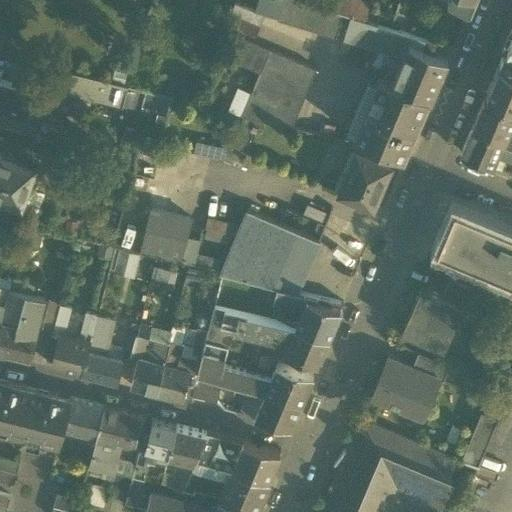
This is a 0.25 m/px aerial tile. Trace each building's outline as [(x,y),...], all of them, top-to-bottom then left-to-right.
[(277,17),(282,0),(257,0),(254,10),(277,17)] [(277,19),(335,37),(343,12),(337,11),(302,0),(282,0),(277,17),(277,19)] [(350,15),(366,20),(370,0),(339,0),(337,11),(343,12),(350,15)] [(241,18),(260,26),(264,15),(254,10),(246,7),(241,18)] [(344,37),(404,56),(409,42),(435,53),(439,43),(366,20),(350,15),(344,37)] [(236,29),(255,37),(260,26),(241,18),(236,29)] [(269,48),(234,34),(225,56),(259,70),(269,48)] [(511,35),(499,62),(511,67),(511,35)] [(404,56),(393,82),(430,98),(447,58),(435,53),(409,42),(404,56)] [(241,114),(291,127),(316,68),(269,48),(259,70),(250,91),(241,114)] [(132,82),(140,84),(143,75),(151,78),(157,57),(141,52),(132,82)] [(486,93),(511,104),(511,67),(499,62),(486,93)] [(34,79),(56,86),(61,69),(39,64),(34,79)] [(87,96),(92,97),(97,78),(61,69),(56,86),(55,88),(87,96)] [(114,69),(111,82),(124,85),(127,72),(114,69)] [(54,88),(55,88),(56,86),(34,79),(23,75),(22,77),(15,74),(12,82),(1,78),(0,79),(0,114),(38,127),(48,101),(51,102),(51,99),(53,96),(52,95),(54,88)] [(344,132),(352,135),(374,86),(376,80),(368,76),(344,132)] [(376,80),(374,86),(425,109),(430,98),(393,82),(378,76),(376,80)] [(111,82),(97,78),(92,97),(123,105),(126,89),(127,86),(124,85),(111,82)] [(227,111),(241,114),(250,91),(237,86),(227,111)] [(355,137),(360,139),(391,152),(404,158),(405,155),(425,109),(374,86),(352,135),(355,137)] [(53,96),(51,99),(85,107),(87,96),(55,88),(54,88),(52,95),(53,96)] [(138,92),(126,89),(123,105),(135,107),(138,92)] [(472,125),(504,138),(509,127),(511,119),(511,109),(484,98),(472,124),(473,125),(472,125)] [(511,156),(511,140),(504,138),(472,125),(462,149),(465,154),(492,166),(499,151),(511,156)] [(119,145),(130,147),(135,130),(124,127),(119,145)] [(193,152),(223,159),(227,149),(226,146),(196,139),(193,152)] [(360,139),(356,149),(387,162),(391,152),(360,139)] [(140,140),(137,151),(157,156),(159,144),(140,140)] [(223,159),(242,167),(246,157),(227,149),(223,159)] [(391,164),(387,162),(356,149),(345,175),(341,173),(334,188),(338,190),(337,192),(373,207),(391,164)] [(0,196),(22,204),(28,186),(33,185),(37,181),(40,177),(40,172),(38,167),(35,163),(0,151),(0,196)] [(511,158),(503,155),(499,167),(511,171),(511,158)] [(118,178),(130,181),(133,169),(121,166),(118,178)] [(44,191),(28,186),(22,204),(38,209),(44,191)] [(307,203),(303,213),(323,222),(327,212),(307,203)] [(511,259),(463,239),(474,214),(455,206),(437,247),(511,278),(511,259)] [(138,248),(180,258),(185,235),(189,218),(148,208),(138,248)] [(278,287),(297,292),(319,239),(247,208),(220,272),(221,273),(278,287)] [(463,239),(511,259),(511,229),(474,214),(463,239)] [(236,222),(208,216),(205,226),(207,226),(205,237),(229,243),(231,233),(234,233),(236,222)] [(4,231),(9,232),(13,220),(7,218),(4,231)] [(21,244),(37,248),(43,227),(27,223),(21,244)] [(201,238),(185,235),(180,258),(195,262),(197,251),(201,238)] [(111,258),(114,245),(99,241),(96,254),(111,258)] [(138,254),(119,250),(114,268),(133,273),(138,254)] [(197,251),(195,262),(219,268),(221,257),(197,251)] [(177,270),(154,264),(151,276),(174,281),(177,270)] [(188,264),(184,283),(192,285),(193,278),(203,280),(206,269),(188,264)] [(0,285),(10,288),(12,277),(0,274),(0,285)] [(10,288),(31,293),(34,281),(13,275),(12,277),(10,288)] [(456,302),(473,309),(480,292),(449,279),(442,295),(456,301),(456,302)] [(0,285),(0,316),(2,317),(10,288),(0,285)] [(401,331),(443,349),(451,330),(445,328),(456,302),(456,301),(442,295),(420,286),(401,331)] [(274,301),(303,308),(307,299),(309,295),(297,292),(278,287),(274,301)] [(31,293),(10,288),(2,317),(0,324),(0,350),(30,359),(37,330),(36,330),(44,297),(31,293)] [(309,295),(307,299),(329,306),(331,300),(309,295)] [(60,301),(44,297),(36,330),(37,330),(52,335),(52,331),(60,303),(60,301)] [(340,309),(329,306),(307,299),(303,308),(296,326),(329,336),(340,309)] [(52,331),(60,333),(60,332),(64,333),(70,306),(60,303),(52,331)] [(227,344),(243,348),(248,329),(285,338),(286,334),(292,335),(296,326),(213,306),(208,328),(205,338),(220,342),(227,344)] [(86,311),(79,337),(90,340),(96,313),(86,311)] [(114,318),(96,313),(90,340),(88,348),(106,353),(109,341),(114,318)] [(183,343),(183,342),(187,324),(174,321),(172,331),(170,340),(183,343)] [(129,349),(132,350),(137,333),(139,324),(133,323),(127,347),(130,348),(129,349)] [(131,355),(138,357),(139,355),(164,362),(170,340),(149,335),(151,326),(140,323),(139,324),(137,333),(132,350),(131,355)] [(172,331),(151,326),(149,335),(170,340),(172,331)] [(194,342),(204,344),(205,338),(208,328),(198,326),(194,342)] [(317,362),(329,336),(296,326),(292,335),(284,352),(317,362)] [(88,348),(90,340),(79,337),(64,333),(60,332),(60,333),(52,364),(82,372),(88,348)] [(201,354),(201,356),(216,360),(220,342),(205,338),(204,344),(201,354)] [(164,362),(177,365),(180,355),(183,343),(170,340),(164,362)] [(106,353),(122,357),(125,345),(109,341),(106,353)] [(183,342),(183,343),(180,355),(193,358),(190,369),(197,370),(198,369),(201,356),(201,354),(192,351),(193,344),(183,342)] [(216,360),(222,362),(227,344),(220,342),(216,360)] [(106,353),(88,348),(82,372),(116,381),(122,357),(106,353)] [(437,378),(443,380),(450,364),(418,351),(412,366),(438,377),(437,378)] [(157,391),(164,362),(139,355),(138,357),(136,365),(131,384),(157,391)] [(193,358),(180,355),(177,365),(190,369),(193,358)] [(222,362),(216,360),(201,356),(198,369),(223,377),(229,379),(238,381),(265,389),(270,376),(245,369),(245,368),(222,362)] [(372,396),(406,411),(410,401),(425,408),(437,378),(438,377),(412,366),(389,356),(372,396)] [(183,398),(190,369),(177,365),(164,362),(157,391),(183,398)] [(276,362),(270,376),(265,389),(302,398),(313,372),(276,362)] [(124,383),(131,384),(136,365),(129,363),(124,383)] [(191,394),(216,400),(223,377),(198,369),(197,370),(191,394)] [(7,430),(47,440),(58,393),(0,377),(0,421),(9,423),(7,430)] [(235,393),(244,396),(260,400),(265,389),(238,381),(235,393)] [(511,382),(498,414),(511,420),(511,382)] [(302,398),(265,389),(260,400),(254,416),(290,425),(302,398)] [(59,443),(63,427),(71,396),(58,393),(47,440),(59,443)] [(63,427),(96,435),(104,405),(71,396),(63,427)] [(254,416),(260,400),(244,396),(239,412),(254,416)] [(410,401),(406,411),(421,417),(425,408),(410,401)] [(104,405),(96,435),(119,441),(134,445),(142,414),(105,404),(104,405)] [(464,460),(477,465),(496,419),(483,414),(464,460)] [(167,461),(169,452),(177,423),(153,417),(146,446),(140,445),(135,462),(132,473),(132,474),(143,477),(148,456),(167,461)] [(394,511),(401,495),(438,511),(452,478),(446,476),(454,458),(374,424),(362,419),(349,450),(345,449),(337,458),(344,463),(323,511),(394,511)] [(206,431),(177,423),(169,452),(182,456),(194,459),(195,457),(206,431)] [(206,431),(195,457),(205,460),(211,462),(215,450),(220,434),(206,431)] [(115,457),(119,441),(96,435),(94,443),(89,462),(112,468),(115,457)] [(76,459),(88,463),(89,462),(94,443),(82,440),(76,459)] [(237,456),(232,467),(269,477),(280,450),(243,440),(237,456)] [(237,456),(215,450),(211,462),(232,467),(237,456)] [(0,478),(14,482),(20,460),(0,454),(0,478)] [(182,456),(174,474),(170,484),(182,487),(183,486),(194,459),(182,456)] [(135,462),(115,457),(112,468),(118,470),(132,473),(135,462)] [(195,457),(194,459),(183,486),(193,489),(201,469),(205,460),(195,457)] [(201,469),(228,477),(232,467),(211,462),(205,460),(201,469)] [(228,477),(220,496),(256,506),(269,477),(232,467),(228,477)] [(113,491),(127,494),(132,474),(132,473),(118,470),(113,491)] [(161,481),(170,484),(174,474),(164,471),(161,481)] [(89,500),(104,501),(105,481),(90,481),(89,500)] [(151,489),(148,497),(146,505),(157,508),(168,510),(173,511),(212,511),(213,511),(198,506),(199,502),(151,489)] [(0,511),(5,511),(11,493),(0,490),(0,511)] [(51,511),(74,511),(78,499),(56,493),(51,511)] [(137,503),(146,505),(148,497),(139,495),(137,503)] [(220,496),(216,504),(248,511),(253,511),(256,506),(220,496)]
